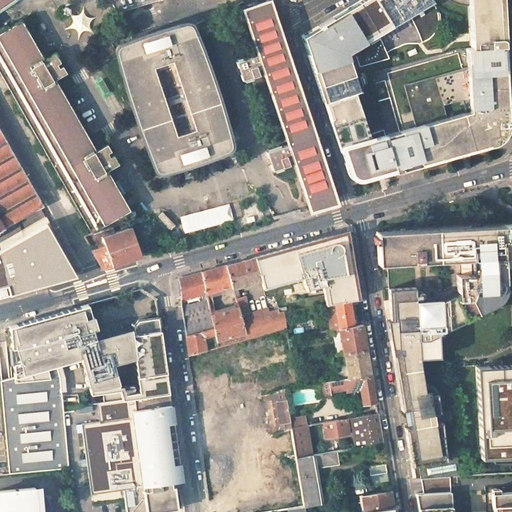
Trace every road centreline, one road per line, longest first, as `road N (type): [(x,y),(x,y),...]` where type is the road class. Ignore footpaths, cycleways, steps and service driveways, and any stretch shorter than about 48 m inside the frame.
road 1 (residential): [(350,212),(404,511)]
road 2 (residential): [(197,511),(164,265)]
road 3 (residential): [(285,21),(350,212)]
road 4 (tertiary): [(350,212),(164,265)]
road 5 (tertiary): [(164,265),(0,313)]
road 6 (tertiary): [(511,167),(350,212)]
